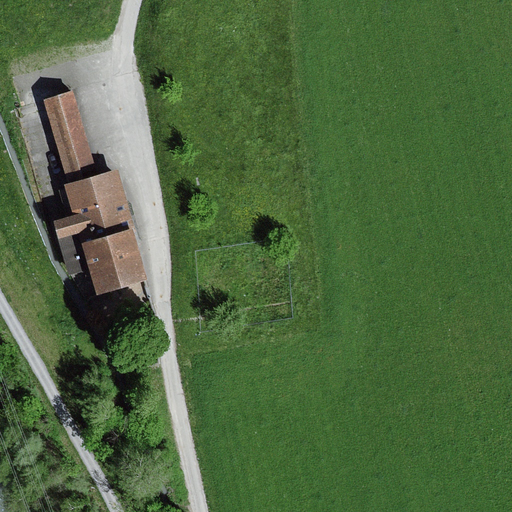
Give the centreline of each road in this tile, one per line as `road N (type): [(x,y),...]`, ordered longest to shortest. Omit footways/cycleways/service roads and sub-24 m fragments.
road 1 (track): [(135,0),(125,46),(201,511)]
road 2 (track): [(114,511),(65,389),(0,281)]
